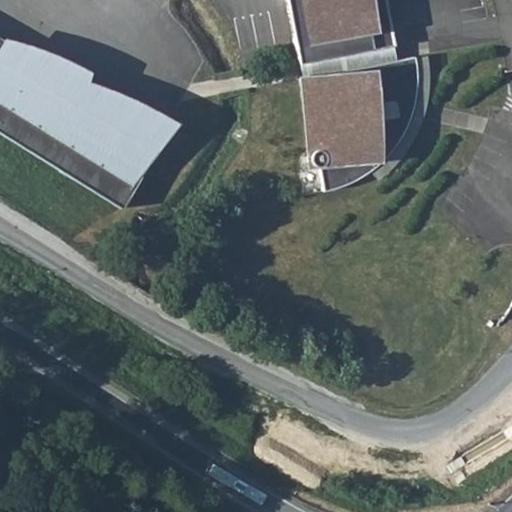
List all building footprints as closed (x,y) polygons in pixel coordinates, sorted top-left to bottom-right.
[(283,0),(296,64),(391,46),(382,0),(283,0)] [(0,31),(0,131),(117,203),(162,131),(0,31)] [(391,46),(296,64),(299,78),(394,60),(391,46)] [(414,65),(412,56),(394,60),(299,78),(313,149),(311,150),(309,151),(307,153),(306,155),(306,157),(306,159),(307,161),(308,163),(309,164),(311,165),(313,166),(316,166),(321,191),(334,188),(348,183),(361,176),(372,168),(376,164),(373,156),(383,152),(384,156),(392,147),(400,135),(406,122),(411,108),(414,94),(415,80),(414,65)] [(376,164),(383,158),(384,156),(383,152),(373,156),(376,164)]
